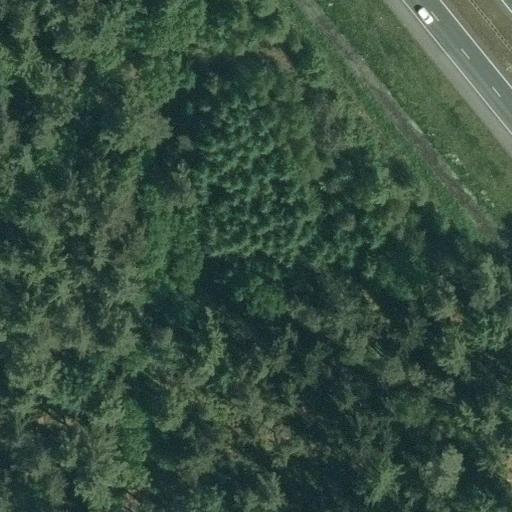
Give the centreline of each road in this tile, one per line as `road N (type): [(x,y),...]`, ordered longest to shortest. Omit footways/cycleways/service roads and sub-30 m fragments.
road 1 (track): [(108,511),(148,0)]
road 2 (motorway): [(417,0),(511,115)]
